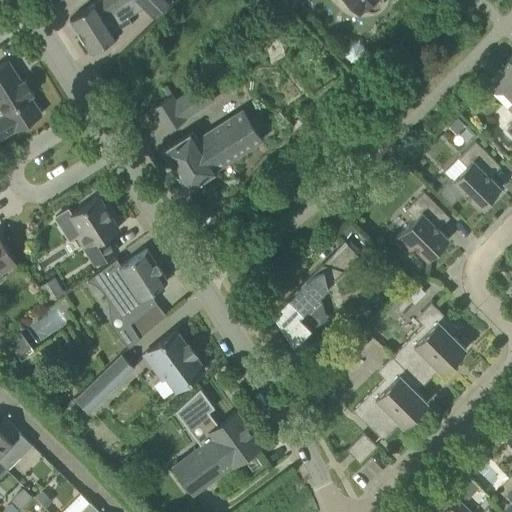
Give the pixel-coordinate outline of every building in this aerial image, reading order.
[(97,0),(69,18),(80,35),(106,18),(103,13),(118,3),(119,4),(124,0),(97,0)] [(168,0),(124,0),(119,4),(118,3),(103,13),(106,18),(80,35),(90,51),(130,26),(131,21),(128,16),(143,6),(152,16),(168,0)] [(347,0),(359,11),(364,7),(369,10),(374,10),(379,7),(382,2),(382,0),(347,0)] [(344,46),(344,54),(350,60),(358,60),(365,54),(365,46),(359,40),(350,40),(344,46)] [(34,92),(25,78),(21,80),(8,59),(0,63),(0,107),(4,114),(0,116),(0,137),(14,129),(14,130),(23,124),(26,126),(33,122),(33,118),(42,113),(30,94),(34,92)] [(511,63),(508,59),(485,82),(486,83),(489,80),(493,84),(497,88),(502,88),(504,88),(511,95),(511,102),(508,106),(511,109),(511,119),(507,125),(511,130),(511,63)] [(186,118),(186,116),(213,99),(202,82),(175,100),(172,94),(150,108),(165,131),(186,118)] [(161,149),(172,165),(186,187),(217,168),(216,167),(262,138),(244,109),(243,108),(197,137),(192,130),(161,149)] [(457,115),(448,125),(455,133),(465,123),(457,115)] [(483,171),(495,160),(475,140),(458,157),(466,165),(452,180),(449,177),(436,190),(449,203),(462,190),(479,207),(485,201),(488,205),(498,196),(494,192),(500,186),(483,171)] [(408,250),(413,244),(427,258),(448,238),(433,222),(444,211),(423,190),(406,208),(415,217),(395,237),(408,250)] [(69,239),(76,234),(95,264),(118,249),(108,234),(119,227),(98,195),(72,212),(68,205),(54,214),(69,239)] [(0,281),(2,280),(3,275),(0,271),(15,262),(0,237),(0,281)] [(337,247),(353,262),(360,255),(344,240),(337,247)] [(116,257),(94,273),(136,339),(166,314),(154,299),(154,300),(148,291),(167,279),(147,247),(119,265),(115,259),(117,258),(116,257)] [(345,270),(326,263),(324,263),(322,264),(319,265),(304,280),(272,312),(293,345),(311,327),(299,315),(345,270)] [(416,284),(405,295),(414,303),(425,292),(416,284)] [(429,327),(424,322),(392,354),(420,383),(421,385),(438,368),(441,371),(465,347),(452,334),(458,328),(431,300),(421,310),(434,323),(429,327)] [(0,336),(9,330),(0,318),(0,336)] [(30,344),(19,329),(6,338),(17,353),(30,344)] [(188,341),(187,342),(186,343),(176,329),(147,350),(157,364),(153,367),(161,378),(165,375),(175,389),(204,367),(194,354),(196,352),(188,341)] [(125,370),(132,363),(121,352),(75,396),(89,411),(128,373),(125,370)] [(389,381),(383,376),(353,408),(382,438),(399,421),(403,425),(427,401),(415,388),(420,383),(392,354),(382,363),(394,375),(389,381)] [(212,436),(172,466),(192,493),(232,462),(233,464),(260,443),(236,410),(218,423),(208,410),(214,406),(200,387),(169,415),(170,416),(175,412),(187,427),(202,415),(212,428),(208,431),(212,436)] [(0,461),(5,466),(7,468),(32,443),(20,432),(21,432),(5,415),(0,419),(0,461)] [(346,448),(360,461),(377,444),(363,431),(346,448)] [(458,469),(449,478),(461,490),(468,497),(479,486),(460,467),(458,469)] [(511,511),(511,490),(506,496),(511,501),(503,509),(506,511),(511,511)] [(471,511),(457,498),(444,511),(445,511),(471,511)] [(101,511),(89,500),(77,511),(101,511)]
